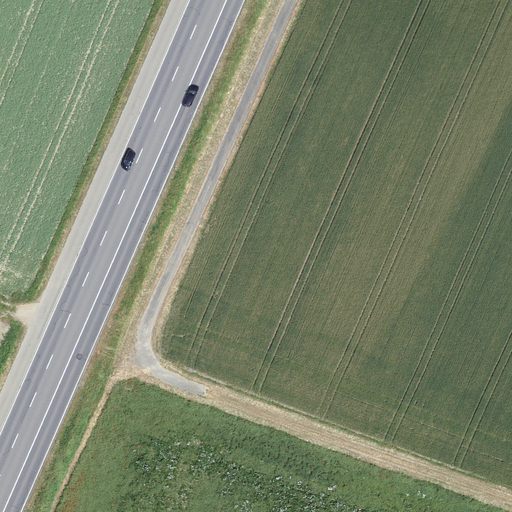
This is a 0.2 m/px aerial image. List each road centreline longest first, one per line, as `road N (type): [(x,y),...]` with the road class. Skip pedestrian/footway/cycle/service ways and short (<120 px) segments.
road 1 (primary): [(217,0),(0,497)]
road 2 (unclassified): [(296,0),(142,340)]
